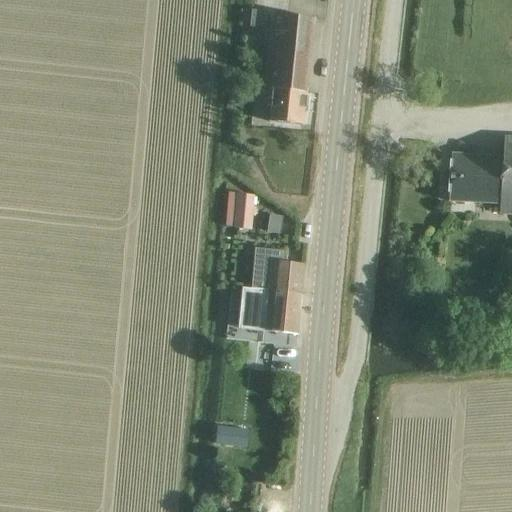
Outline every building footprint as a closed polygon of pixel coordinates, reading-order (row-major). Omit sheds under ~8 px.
[(263,30),(265,13),(251,12),(249,28),(263,30)] [(271,92),(306,95),(314,20),(271,16),(263,91),(271,92)] [(303,126),(306,95),(271,92),(268,123),(303,126)] [(511,212),(511,140),(507,140),(506,159),(452,156),(450,201),(502,204),(502,212),(511,212)] [(228,194),(224,228),(226,228),(233,229),(250,231),(254,196),(236,195),(229,194),(228,194)] [(251,289),(301,294),(304,266),(283,264),(284,254),(285,254),(286,252),(255,249),(254,251),(256,251),(253,287),(251,287),(251,289)] [(242,289),(238,330),(264,332),(292,334),(298,335),(301,294),(286,293),(251,289),(242,289)] [(232,335),(234,311),(222,310),(222,313),(219,313),(217,341),(233,343),(233,335),(232,335)] [(221,444),(221,445),(235,447),(238,429),(223,427),(223,429),(221,444)]
